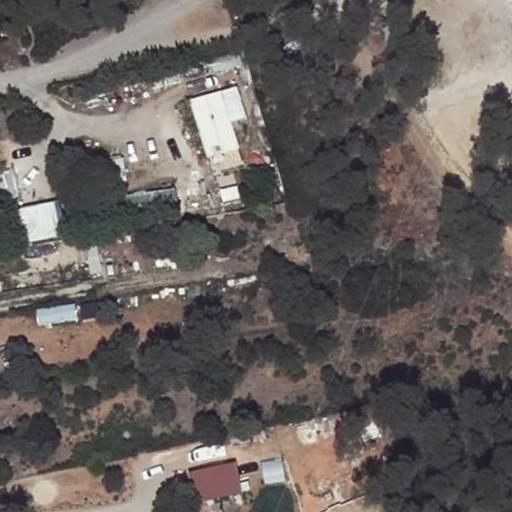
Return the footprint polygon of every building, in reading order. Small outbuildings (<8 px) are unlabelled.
[(237,90),(188,105),(206,166),(240,157),(231,129),(248,124),(237,90)] [(181,190),(134,192),(135,210),(181,208),(181,190)] [(30,240),(64,237),(61,202),(27,205),(30,240)] [(44,322),(82,316),(80,304),(42,310),(44,322)] [(278,431),(282,448),(297,444),(293,427),(278,431)] [(239,460),(196,471),(204,504),(247,493),(239,460)]
